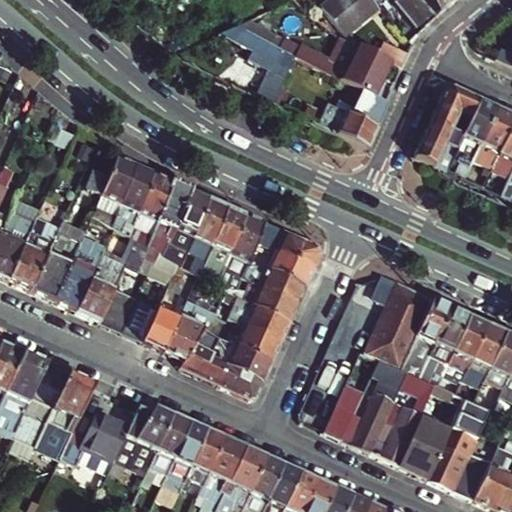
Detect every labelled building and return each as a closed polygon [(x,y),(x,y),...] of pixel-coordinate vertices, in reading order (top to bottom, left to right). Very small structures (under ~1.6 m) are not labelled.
[(369,0),(333,0),(321,10),(343,37),(374,12),(367,4),(371,1),(369,0)] [(390,25),(408,46),(416,37),(413,29),(431,13),(420,0),(388,0),(403,16),(390,25)] [(420,0),(431,13),(435,18),(452,3),(449,0),(420,0)] [(265,74),(254,98),(273,106),(291,62),(236,37),(230,50),(227,57),(265,74)] [(226,60),(227,57),(230,50),(219,45),(215,55),(226,60)] [(292,59),(295,60),(358,93),(369,99),(388,66),(355,51),(341,75),(297,49),(292,59)] [(449,144),(452,137),(450,136),(458,118),(467,122),(475,103),(449,91),(440,94),(419,140),(437,149),(439,146),(446,149),(449,144)] [(314,128),(329,135),(365,151),(385,107),(369,99),(358,93),(347,117),(324,107),(314,128)] [(469,167),(477,148),(494,111),(475,103),(467,122),(458,140),(455,147),(450,159),(469,167)] [(511,119),(494,111),(477,148),(495,156),(511,119)] [(450,136),(452,137),(458,140),(467,122),(458,118),(450,136)] [(511,168),(511,119),(495,156),(492,162),(511,171),(511,168)] [(71,138),(48,128),(42,140),(59,148),(65,151),(71,138)] [(59,148),(42,140),(37,152),(54,159),(59,148)] [(410,159),(443,174),(450,159),(455,147),(449,144),(446,149),(439,146),(437,149),(419,140),(410,159)] [(116,204),(133,166),(115,157),(107,177),(99,196),(116,204)] [(126,227),(133,211),(150,174),(133,166),(116,204),(110,217),(122,223),(116,236),(121,239),(126,227)] [(99,196),(107,177),(93,170),(84,189),(99,196)] [(466,173),(461,182),(479,190),(482,184),(483,181),(466,173)] [(153,220),(170,182),(150,174),(133,211),(153,220)] [(188,191),(170,182),(153,220),(170,228),(188,191)] [(511,194),(502,190),(498,199),(511,205),(511,194)] [(190,237),(207,199),(188,191),(170,228),(190,237)] [(201,260),(202,259),(225,208),(207,199),(190,237),(186,246),(183,252),(201,260)] [(221,268),(243,216),(225,208),(202,259),(221,268)] [(37,210),(33,220),(43,224),(47,214),(37,210)] [(8,215),(5,220),(0,231),(0,282),(3,284),(19,250),(9,245),(20,220),(8,215)] [(106,215),(100,227),(105,229),(110,217),(106,215)] [(239,276),(245,262),(246,261),(253,245),(262,225),(243,216),(221,268),(239,276)] [(26,295),(50,244),(36,238),(43,224),(33,220),(30,225),(19,250),(3,284),(12,289),(26,295)] [(19,250),(30,225),(20,220),(9,245),(19,250)] [(50,244),(53,236),(56,230),(43,224),(36,238),(50,244)] [(258,248),(271,253),(311,272),(318,257),(316,249),(262,225),(253,245),(258,248)] [(132,229),(126,227),(121,239),(127,242),(132,229)] [(56,230),(53,236),(77,246),(79,241),(56,230)] [(53,236),(50,244),(26,295),(50,306),(77,246),(53,236)] [(156,259),(160,251),(163,244),(145,236),(139,249),(145,252),(156,259)] [(79,241),(77,246),(92,253),(94,247),(79,241)] [(170,255),(160,251),(156,259),(175,269),(183,252),(186,246),(176,242),(170,255)] [(123,265),(119,275),(132,281),(145,252),(139,249),(132,245),(123,265)] [(251,263),(258,248),(253,245),(246,261),(251,263)] [(92,253),(77,246),(50,306),(72,316),(98,260),(102,251),(94,247),(92,253)] [(311,272),(271,253),(263,271),(304,289),(311,272)] [(147,279),(166,288),(169,280),(175,269),(156,259),(147,279)] [(72,316),(96,327),(110,294),(112,291),(119,275),(123,265),(115,262),(113,267),(117,268),(112,279),(100,273),(104,263),(98,260),(72,316)] [(248,285),(255,288),(296,306),(304,289),(263,271),(245,262),(239,276),(237,280),(243,282),(248,285)] [(113,267),(104,263),(100,273),(112,279),(117,268),(113,267)] [(188,277),(192,279),(196,271),(198,266),(194,264),(188,277)] [(169,280),(182,287),(186,276),(175,269),(169,280)] [(202,274),(196,271),(192,279),(194,280),(198,282),(202,274)] [(168,318),(182,287),(169,280),(166,288),(155,312),(140,344),(139,346),(160,356),(175,322),(168,318)] [(239,290),(243,282),(237,280),(234,288),(239,290)] [(412,339),(430,302),(392,285),(359,357),(375,364),(396,374),(406,351),(412,339)] [(204,304),(203,307),(209,309),(207,314),(210,316),(211,314),(222,296),(219,294),(207,287),(200,302),(204,304)] [(224,297),(227,291),(222,288),(219,294),(222,296),(224,297)] [(247,307),(249,308),(288,325),(296,306),(255,288),(247,307)] [(96,327),(119,337),(133,305),(110,294),(96,327)] [(211,314),(219,318),(230,299),(224,297),(222,296),(211,314)] [(176,319),(184,323),(190,309),(192,306),(184,302),(176,319)] [(448,310),(430,302),(412,339),(431,347),(448,310)] [(128,339),(140,344),(155,312),(142,307),(128,339)] [(200,333),(210,316),(207,314),(209,309),(203,307),(200,314),(190,309),(184,323),(176,319),(175,322),(160,356),(180,365),(195,340),(200,333)] [(249,308),(240,328),(279,345),(288,325),(249,308)] [(449,356),(466,319),(448,310),(431,347),(423,364),(430,367),(432,363),(443,368),(449,356)] [(200,333),(208,337),(219,318),(211,314),(210,316),(200,333)] [(484,327),(466,319),(449,356),(467,365),(484,327)] [(503,335),(484,327),(467,365),(458,383),(477,392),(481,383),(503,335)] [(240,328),(231,347),(270,365),(279,345),(240,328)] [(200,333),(195,340),(203,344),(208,337),(200,333)] [(511,364),(511,339),(503,335),(481,383),(499,392),(511,364)] [(205,367),(207,362),(205,361),(211,348),(203,344),(195,340),(180,365),(176,372),(214,389),(220,374),(205,367)] [(270,365),(231,347),(222,368),(261,385),(270,365)] [(0,348),(0,396),(0,397),(18,357),(0,348)] [(413,354),(406,351),(396,374),(403,377),(413,354)] [(347,352),(338,373),(348,378),(357,357),(347,352)] [(18,357),(0,397),(0,396),(0,416),(8,419),(0,437),(8,440),(25,402),(41,367),(18,357)] [(261,385),(222,368),(222,369),(207,362),(205,367),(220,374),(214,389),(245,403),(254,399),(261,385)] [(375,364),(369,376),(385,383),(378,399),(370,395),(357,423),(350,419),(338,444),(366,457),(375,437),(381,424),(390,404),(397,389),(403,377),(396,374),(375,364)] [(511,364),(499,392),(496,399),(511,407),(511,364)] [(41,367),(25,402),(48,412),(63,377),(41,367)] [(63,377),(48,412),(42,425),(54,430),(43,456),(56,461),(60,451),(76,416),(88,389),(63,377)] [(403,377),(397,389),(418,398),(411,414),(390,404),(381,424),(392,429),(386,442),(375,437),(366,457),(396,470),(418,421),(427,402),(432,390),(403,377)] [(432,390),(427,402),(455,414),(460,402),(432,390)] [(350,419),(355,407),(338,398),(321,437),(338,444),(350,419)] [(424,482),(424,484),(444,493),(467,441),(470,442),(485,413),(460,402),(455,414),(446,433),(424,482)] [(141,480),(170,417),(152,409),(148,416),(130,445),(116,469),(125,472),(132,456),(141,460),(133,476),(141,480)] [(148,416),(134,409),(123,433),(120,441),(130,445),(148,416)] [(88,422),(76,416),(60,451),(56,461),(52,470),(98,490),(120,441),(123,433),(90,418),(88,422)] [(153,474),(162,478),(187,424),(170,417),(141,480),(138,487),(145,491),(153,474)] [(424,482),(446,433),(418,421),(396,470),(424,482)] [(179,486),(204,432),(187,424),(162,478),(179,486)] [(42,425),(31,451),(43,456),(54,430),(42,425)] [(221,440),(204,432),(179,486),(185,488),(188,482),(200,487),(221,440)] [(213,511),(242,450),(221,440),(200,487),(193,502),(201,506),(199,511),(201,511),(213,511)] [(230,511),(231,510),(238,511),(240,511),(264,460),(242,450),(213,511),(230,511)] [(511,460),(493,452),(487,466),(469,504),(486,511),(490,511),(507,476),(511,464),(511,460)] [(465,456),(448,495),(464,502),(469,504),(487,466),(465,456)] [(260,511),(281,467),(264,460),(240,511),(260,511)] [(490,511),(511,511),(511,464),(507,476),(490,511)] [(280,511),(298,475),(281,467),(260,511),(280,511)] [(301,511),(315,483),(298,475),(280,511),(301,511)] [(322,511),(332,491),(315,483),(301,511),(322,511)] [(343,511),(349,499),(332,491),(322,511),(343,511)] [(363,511),(366,506),(349,499),(343,511),(363,511)]
